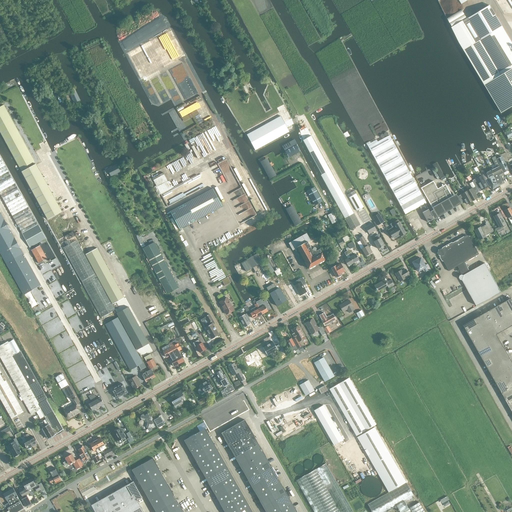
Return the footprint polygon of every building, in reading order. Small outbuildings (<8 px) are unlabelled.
[(479,40),(467,19),(452,29),(457,42),(463,50),(479,40)] [(486,36),(479,40),(500,75),(511,68),(511,43),(502,27),(499,28),(496,22),(482,30),(486,36)] [(500,75),(479,40),(463,50),(483,85),(500,75)] [(500,112),(511,105),(511,68),(500,75),(484,85),(500,112)] [(76,92),(70,95),(74,103),(80,100),(76,92)] [(22,172),(36,164),(33,159),(3,105),(0,106),(0,131),(1,134),(5,142),(9,149),(14,157),(17,163),(21,171),(22,172)] [(255,151),(289,132),(280,116),(247,135),(255,151)] [(360,225),(311,136),(307,128),(301,131),(305,139),(303,140),(321,175),(351,230),(360,225)] [(367,145),(400,206),(421,194),(389,135),(377,142),(375,138),(366,143),(367,145)] [(201,157),(215,150),(211,143),(209,144),(210,146),(207,148),(205,144),(197,148),(201,157)] [(296,145),(285,151),(289,157),(300,151),(296,145)] [(0,194),(22,234),(38,225),(0,156),(0,194)] [(496,159),(500,166),(503,172),(508,170),(501,157),(496,159)] [(493,161),(496,168),(490,171),(498,186),(504,183),(502,179),(501,179),(500,177),(503,175),(504,175),(496,159),(493,161)] [(237,175),(237,177),(256,214),(259,214),(267,210),(247,169),(242,170),(241,166),(239,166),(239,163),(238,163),(234,165),(234,168),(236,167),(237,175)] [(449,179),(453,177),(446,163),(441,165),(449,179)] [(62,212),(36,164),(22,172),(48,219),(61,212),(62,212)] [(107,169),(111,176),(120,172),(116,165),(107,169)] [(491,181),(490,182),(494,188),(498,186),(490,171),(486,173),(489,178),(491,181)] [(160,194),(172,188),(165,174),(153,179),(160,194)] [(481,176),(475,179),(481,190),(488,187),(481,176)] [(162,194),(169,208),(187,200),(185,196),(193,192),(191,186),(189,187),(186,181),(166,191),(166,192),(162,194)] [(456,194),(452,196),(447,187),(445,184),(437,189),(433,181),(421,188),(433,210),(431,211),(430,212),(434,219),(461,204),(456,194)] [(475,186),(466,191),(472,201),(477,198),(475,194),(478,192),(475,186)] [(314,187),(307,191),(315,205),(322,201),(314,187)] [(222,206),(213,188),(170,211),(179,229),(222,206)] [(365,226),(372,222),(354,191),(347,195),(365,226)] [(466,204),(472,201),(466,191),(458,196),(461,202),(464,200),(466,204)] [(400,206),(405,214),(426,203),(421,194),(400,206)] [(293,204),(286,208),(295,226),(302,222),(293,204)] [(422,212),(423,214),(427,222),(430,220),(430,221),(431,220),(433,219),(428,209),(422,212)] [(332,223),(338,221),(333,211),(328,214),(332,223)] [(0,253),(23,295),(41,285),(6,223),(0,212),(0,253)] [(499,228),(506,224),(500,213),(493,216),(499,228)] [(379,214),(373,217),(378,225),(383,222),(379,214)] [(416,215),(409,219),(413,227),(414,226),(416,231),(423,227),(419,220),(416,215)] [(397,223),(396,223),(396,224),(394,225),(396,229),(389,233),(392,238),(394,237),(395,238),(400,235),(400,236),(405,233),(399,222),(397,223)] [(480,227),(474,230),(479,240),(484,237),(483,236),(493,231),(488,222),(485,223),(486,225),(480,228),(480,227)] [(365,227),(369,234),(376,230),(372,223),(365,227)] [(38,224),(38,225),(22,234),(30,248),(46,239),(38,224)] [(357,236),(364,248),(361,249),(366,256),(372,253),(361,233),(357,236)] [(316,249),(316,248),(315,247),(314,247),(313,248),(312,250),(307,242),(310,240),(306,234),(293,241),(305,262),(304,262),(308,269),(325,259),(318,248),(316,249)] [(337,241),(341,249),(345,247),(344,245),(346,244),(345,243),(350,239),(348,235),(337,241)] [(378,249),(383,246),(384,245),(380,238),(378,235),(375,236),(376,240),(373,241),(378,249)] [(439,255),(440,256),(448,271),(479,254),(469,237),(468,236),(467,236),(467,235),(466,235),(465,236),(443,248),(443,250),(440,249),(438,250),(437,253),(439,255)] [(143,249),(166,291),(177,285),(154,242),(143,249)] [(333,246),(337,254),(341,252),(336,244),(333,246)] [(31,250),(39,264),(47,259),(41,248),(40,246),(31,250)] [(85,254),(112,304),(124,298),(97,248),(85,254)] [(257,254),(241,263),(246,272),(262,262),(257,254)] [(350,257),(353,263),(358,260),(355,254),(350,257)] [(350,257),(344,260),(348,266),(353,263),(350,257)] [(413,262),(418,271),(422,269),(424,273),(430,269),(427,264),(425,265),(420,258),(413,262)] [(282,275),(285,283),(296,279),(288,262),(282,265),(285,273),(282,275)] [(477,306),(501,292),(485,263),(464,275),(462,275),(460,276),(459,278),(460,280),(462,280),(465,285),(477,306)] [(340,264),(331,268),(337,278),(341,275),(340,274),(344,272),(340,264)] [(401,270),(395,273),(400,282),(406,278),(405,277),(409,275),(406,269),(402,271),(401,270)] [(227,275),(221,278),(225,286),(230,283),(227,275)] [(299,279),(292,283),(294,285),(300,296),(307,292),(303,286),(307,284),(303,277),(299,279)] [(391,280),(386,282),(384,280),(374,286),(376,289),(375,289),(376,291),(377,291),(377,292),(387,286),(388,288),(394,285),(391,280)] [(271,285),(281,303),(286,301),(279,288),(276,290),(274,288),(276,287),(273,283),(271,285)] [(270,294),(277,306),(281,303),(271,285),(268,286),(270,290),(271,289),(273,292),(270,294)] [(227,314),(234,310),(227,298),(220,302),(227,314)] [(510,327),(511,326),(511,300),(511,298),(464,325),(511,410),(511,360),(497,335),(510,327)] [(254,301),(262,314),(268,311),(264,305),(261,307),(258,302),(257,300),(254,301)] [(352,307),(353,306),(349,300),(345,302),(344,303),(343,303),(339,305),(343,312),(347,310),(349,313),(354,310),(352,307)] [(253,312),(257,317),(262,314),(254,301),(253,302),(254,305),(257,310),(253,312)] [(128,307),(116,313),(136,350),(149,343),(128,307)] [(359,318),(364,315),(361,310),(356,313),(359,318)] [(325,326),(336,320),(332,314),(327,318),(324,313),(319,315),(322,320),(322,321),(325,326)] [(210,314),(209,314),(205,317),(209,324),(205,326),(206,327),(205,327),(205,328),(207,331),(206,331),(208,335),(209,334),(211,339),(219,335),(219,334),(211,321),(213,320),(209,314),(210,314)] [(249,324),(244,315),(239,318),(245,327),(249,324)] [(118,317),(105,324),(130,370),(138,366),(141,370),(146,367),(143,363),(118,317)] [(322,336),(325,334),(321,326),(318,328),(313,319),(305,323),(311,335),(319,330),(322,336)] [(299,342),(305,338),(298,326),(291,330),(296,338),(293,339),(298,348),(301,346),(299,342)] [(291,338),(287,341),(292,350),(296,348),(291,338)] [(13,339),(8,342),(14,355),(20,351),(13,339)] [(195,346),(196,346),(200,353),(205,349),(202,342),(201,343),(199,339),(193,343),(195,346)] [(47,399),(20,351),(14,355),(8,342),(7,342),(0,345),(0,357),(32,414),(36,412),(40,409),(49,405),(46,399),(47,399)] [(263,347),(263,348),(267,355),(277,349),(278,352),(282,350),(279,345),(276,346),(273,342),(263,348),(263,347)] [(170,348),(179,364),(183,361),(178,351),(181,349),(178,343),(170,348)] [(174,367),(179,364),(170,348),(163,351),(166,358),(170,356),(172,359),(170,360),(174,367)] [(249,356),(245,358),(252,369),(260,364),(253,352),(249,354),(249,356)] [(323,379),(324,382),(334,376),(323,357),(314,363),(323,379)] [(151,369),(150,369),(156,366),(152,359),(147,362),(148,365),(147,366),(149,370),(151,369)] [(239,368),(237,369),(234,363),(228,366),(233,375),(236,374),(241,382),(245,379),(239,369),(239,368)] [(150,379),(155,377),(151,369),(149,370),(146,372),(150,379)] [(221,379),(220,380),(223,386),(224,386),(226,387),(223,389),(227,396),(235,391),(231,385),(224,374),(223,375),(220,370),(216,373),(219,379),(221,379)] [(146,382),(150,379),(146,372),(142,374),(146,382)] [(0,398),(11,419),(12,418),(22,413),(20,411),(21,410),(21,409),(19,409),(0,374),(0,398)] [(61,389),(68,385),(62,374),(55,377),(61,389)] [(129,380),(134,389),(141,385),(136,376),(129,380)] [(356,436),(376,425),(349,378),(329,389),(356,436)] [(314,391),(308,380),(300,385),(306,396),(314,391)] [(200,385),(202,388),(198,390),(200,394),(204,392),(209,390),(210,391),(213,390),(208,381),(200,385)] [(117,398),(127,392),(122,384),(112,389),(117,398)] [(69,419),(74,416),(73,415),(75,415),(79,413),(76,407),(80,405),(76,398),(75,397),(69,386),(64,389),(64,390),(64,391),(68,398),(71,399),(74,404),(64,410),(69,419)] [(183,403),(180,399),(184,397),(180,391),(174,394),(177,399),(171,402),(174,408),(183,403)] [(322,394),(324,400),(331,398),(329,391),(322,394)] [(91,395),(98,407),(104,404),(100,397),(95,400),(94,398),(95,397),(93,393),(91,395)] [(92,411),(98,407),(91,395),(88,396),(90,400),(92,399),(93,401),(88,404),(92,411)] [(334,445),(343,440),(317,395),(308,400),(334,445)] [(42,428),(48,439),(60,431),(63,429),(49,405),(40,409),(44,416),(46,419),(44,421),(39,423),(42,428)] [(40,409),(36,412),(40,419),(44,416),(40,409)] [(148,413),(146,414),(145,415),(143,414),(141,415),(140,418),(141,420),(139,421),(138,423),(140,426),(142,426),(144,425),(145,427),(148,428),(150,427),(150,428),(154,426),(153,423),(152,421),(152,418),(151,416),(149,416),(148,413)] [(160,416),(154,420),(158,428),(165,424),(160,416)] [(353,511),(313,442),(301,448),(293,434),(290,428),(281,433),(272,419),(263,424),(288,467),(313,511),(353,511)] [(248,425),(245,420),(221,433),(224,438),(230,449),(236,459),(242,470),(248,480),(254,491),(260,501),(266,511),(297,511),(295,508),(292,503),(289,498),(283,487),(280,482),(277,477),(278,477),(272,467),(271,466),(271,467),(266,456),(260,446),(259,446),(254,436),(248,425)] [(1,431),(3,435),(11,430),(9,427),(1,431)] [(424,511),(419,502),(408,508),(406,504),(413,499),(411,496),(413,495),(374,427),(357,437),(388,492),(367,504),(371,511),(396,511),(395,509),(398,508),(399,511),(424,511)] [(115,437),(119,444),(126,440),(124,437),(119,428),(117,430),(116,429),(114,430),(114,431),(113,432),(116,437),(115,437)] [(252,511),(244,496),(205,428),(184,440),(190,451),(196,461),(202,472),(208,482),(214,493),(220,503),(219,503),(224,511),(252,511)] [(26,435),(32,446),(35,445),(37,444),(38,443),(34,436),(30,439),(29,438),(30,437),(28,434),(26,435)] [(27,449),(28,449),(30,448),(32,446),(26,435),(24,436),(25,440),(27,439),(27,440),(23,443),(27,449)] [(9,449),(10,450),(14,457),(21,453),(17,446),(19,445),(15,438),(13,439),(14,441),(6,446),(8,450),(9,449)] [(95,441),(101,451),(104,450),(102,447),(104,445),(100,438),(99,438),(96,440),(96,441),(95,441)] [(101,451),(95,441),(94,442),(93,441),(90,443),(89,444),(94,452),(96,450),(98,453),(101,451)] [(83,447),(78,450),(80,452),(78,453),(77,454),(82,463),(85,461),(85,460),(89,457),(83,447)] [(103,453),(105,457),(114,453),(111,448),(103,453)] [(76,469),(84,465),(80,458),(76,460),(77,461),(76,462),(71,454),(65,458),(66,461),(63,463),(65,466),(68,464),(69,465),(70,464),(71,464),(72,463),(73,462),(76,469)] [(132,470),(155,511),(183,511),(180,505),(179,505),(174,495),(168,484),(159,469),(153,458),(132,470)] [(49,470),(53,478),(49,480),(50,483),(54,481),(55,482),(60,480),(57,474),(54,468),(49,470)] [(379,487),(379,485),(379,483),(378,482),(377,481),(376,479),(375,478),(373,477),(371,477),(370,477),(369,477),(367,477),(365,478),(364,479),(363,480),(362,482),(361,483),(361,485),(361,487),(362,489),(362,490),(363,492),(365,493),(366,494),(368,494),(369,494),(371,494),(373,494),(374,493),(376,492),(377,491),(378,489),(379,487)] [(27,481),(31,489),(34,487),(37,492),(40,490),(41,492),(44,490),(41,483),(38,485),(36,482),(34,482),(32,478),(27,481)] [(23,497),(26,495),(31,492),(31,490),(31,489),(27,481),(23,483),(25,488),(23,489),(22,488),(19,490),(22,496),(23,497)] [(107,496),(91,505),(95,511),(143,511),(137,500),(142,498),(133,481),(107,496)] [(13,488),(7,491),(3,494),(6,501),(7,500),(16,495),(17,495),(13,488)] [(17,511),(24,508),(16,495),(7,500),(9,503),(6,504),(8,508),(7,508),(9,511),(6,511),(17,511)] [(26,495),(23,497),(22,496),(20,497),(26,507),(31,504),(26,495)]
